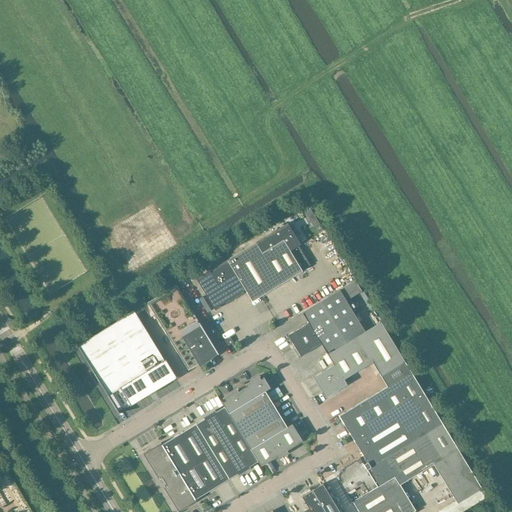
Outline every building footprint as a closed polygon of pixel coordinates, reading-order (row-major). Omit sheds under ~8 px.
[(309,209),(304,212),(313,227),(318,223),(309,209)] [(279,227),(262,237),(269,247),(282,239),(289,250),(297,245),(299,244),(292,233),(295,226),(288,226),(286,223),(283,225),(280,224),(279,227)] [(254,242),(195,278),(214,310),(220,306),(219,304),(223,302),(226,302),(228,300),(230,298),(232,296),(235,295),(237,294),(240,294),(243,292),(242,290),(244,289),(251,301),(301,271),(310,265),(297,245),(289,250),(282,239),(269,247),(262,237),(254,242)] [(307,322),(286,335),(299,356),(320,343),(326,354),(363,330),(344,300),(360,290),(353,280),(301,312),(307,322)] [(146,302),(155,317),(187,370),(201,361),(216,352),(217,354),(217,353),(184,300),(175,284),(146,302)] [(118,411),(146,394),(175,377),(164,359),(163,360),(143,325),(133,310),(105,327),(77,344),(76,344),(85,360),(117,412),(118,412),(118,411)] [(371,361),(380,377),(404,362),(379,321),(363,330),(326,354),(332,364),(312,376),(324,397),(345,384),(342,379),(371,361)] [(229,337),(224,340),(227,345),(232,342),(229,337)] [(456,448),(404,362),(380,377),(385,385),(337,415),(363,457),(360,459),(359,457),(340,468),(341,469),(338,471),(337,476),(339,479),(337,480),(350,501),(351,501),(358,511),(407,511),(414,508),(398,483),(456,448)] [(221,401),(223,405),(240,433),(257,460),(259,465),(263,463),(275,456),(276,458),(287,451),(286,449),(301,440),(291,423),(286,426),(264,390),(269,387),(263,376),(260,378),(258,375),(222,397),(224,400),(222,401),(221,401)] [(240,433),(223,405),(223,406),(215,411),(214,409),(202,416),(203,418),(196,422),(170,438),(161,443),(160,442),(142,453),(157,478),(161,476),(163,480),(165,484),(162,485),(177,511),(195,500),(194,498),(230,477),(236,473),(237,474),(249,467),(248,465),(257,460),(240,433)] [(339,511),(321,483),(300,495),(307,506),(297,511),(339,511)]
